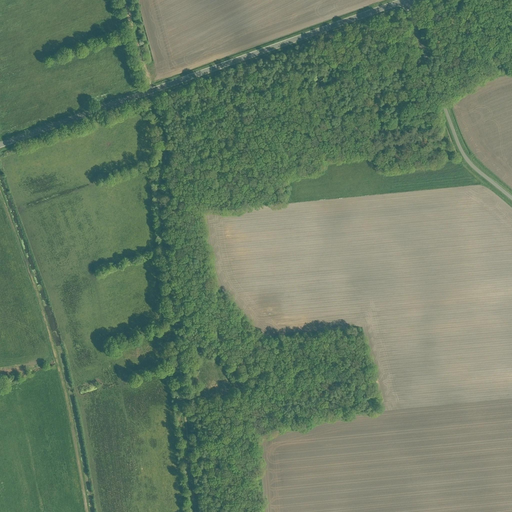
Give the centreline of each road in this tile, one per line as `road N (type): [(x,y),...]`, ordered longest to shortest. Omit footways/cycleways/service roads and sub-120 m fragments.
road 1 (tertiary): [(404,0),(0,144)]
road 2 (track): [(159,179),(195,511)]
road 3 (unclassified): [(404,0),(466,159),(511,198)]
road 4 (track): [(125,0),(165,148),(159,179)]
